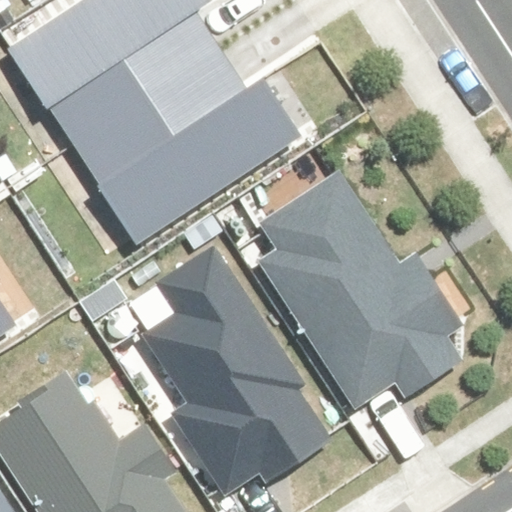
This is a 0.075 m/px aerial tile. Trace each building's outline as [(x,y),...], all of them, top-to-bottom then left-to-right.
[(197,0),(85,0),(6,53),(74,153),(216,57),(185,11),(199,2),(197,0)] [(242,96),(216,57),(74,153),(134,242),(292,135),(258,85),(242,96)] [(267,283),(356,415),(393,390),(402,403),(464,360),(449,338),(467,326),(426,265),(408,277),(342,179),(266,230),(276,244),(262,254),(277,276),(267,283)] [(337,430),(217,252),(162,289),(182,319),(121,361),(213,496),(271,457),(279,469),(337,430)] [(65,377),(0,420),(0,463),(33,511),(173,511),(161,492),(173,484),(140,436),(116,452),(65,377)] [(0,511),(9,511),(0,497),(0,511)]
